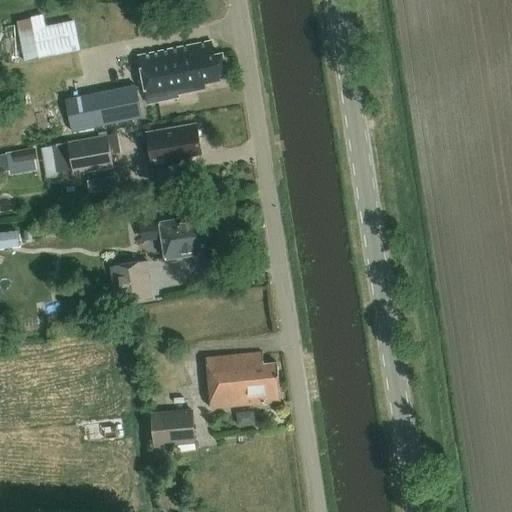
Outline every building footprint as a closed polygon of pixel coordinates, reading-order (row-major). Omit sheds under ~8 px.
[(43,17),(17,22),(24,62),(104,46),(100,26),(76,31),(75,22),(46,28),(43,17)] [(222,55),(214,57),(210,42),(140,57),(150,103),(177,97),(177,96),(189,94),(188,91),(204,88),(203,83),(219,80),(218,74),(225,72),(222,55)] [(137,86),(66,101),(72,132),(143,118),(137,86)] [(201,155),(196,125),(147,133),(153,169),(183,163),(182,158),(201,155)] [(119,135),(69,143),(75,175),(88,173),(89,181),(115,176),(114,169),(115,168),(113,155),(122,154),(119,135)] [(38,173),(34,151),(7,156),(7,155),(0,155),(0,173),(10,172),(11,178),(38,173)] [(136,219),(135,206),(125,207),(126,220),(136,219)] [(192,218),(160,222),(163,240),(166,260),(199,255),(199,251),(222,247),(218,218),(193,221),(192,218)] [(0,249),(19,247),(17,232),(0,234),(0,249)] [(117,305),(153,299),(148,263),(111,268),(117,305)] [(212,408),(280,402),(277,363),(262,365),(261,353),(208,359),(212,408)] [(193,410),(151,414),(155,461),(174,459),(173,446),(196,444),(193,410)]
